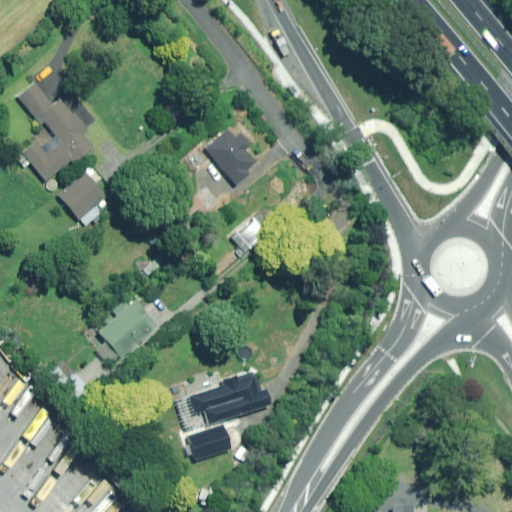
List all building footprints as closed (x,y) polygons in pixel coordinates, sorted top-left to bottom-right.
[(61,134),(36,152),(55,178),(82,158),(86,163),(105,147),(50,83),(31,99),(61,134)] [(293,86),(289,88),(293,95),(297,93),(293,86)] [(238,129),(216,149),(247,184),(269,165),(238,129)] [(300,171),(291,161),(283,169),(292,179),(300,171)] [(75,196),(94,220),(119,199),(100,176),(75,196)] [(209,214),(195,196),(175,212),(189,230),(209,214)] [(266,234),(252,218),(237,232),(251,248),(266,234)] [(157,244),(146,233),(130,250),(140,260),(157,244)] [(95,332),(103,342),(94,350),(109,368),(121,359),(157,329),(133,301),(95,332)] [(68,403),(85,385),(75,376),(69,382),(54,367),(42,379),(68,403)] [(206,422),(269,401),(264,385),(259,387),(253,370),(237,375),(235,369),(220,374),(222,380),(187,392),(194,411),(202,408),(206,422)] [(417,511),(416,503),(396,505),(396,511),(417,511)]
